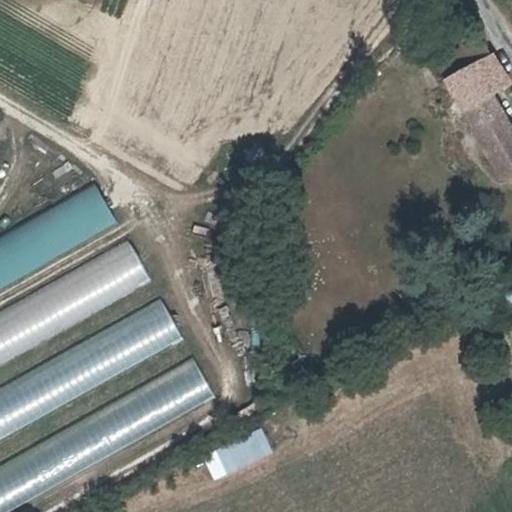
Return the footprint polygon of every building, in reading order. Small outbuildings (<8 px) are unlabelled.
[(444,78),(457,100),(493,78),(504,98),(511,92),(511,71),(495,46),(444,78)] [(511,182),(511,112),(504,98),(493,78),(457,100),(506,187),(511,182)] [(95,186),(0,234),(0,285),(116,227),(95,186)] [(139,238),(0,308),(0,360),(161,279),(148,253),(147,253),(139,238)] [(511,284),(502,288),(509,307),(511,305),(511,284)] [(0,383),(0,435),(183,343),(162,301),(0,383)] [(205,358),(0,456),(0,505),(224,398),(205,358)] [(225,475),(272,451),(260,427),(213,450),(225,475)]
